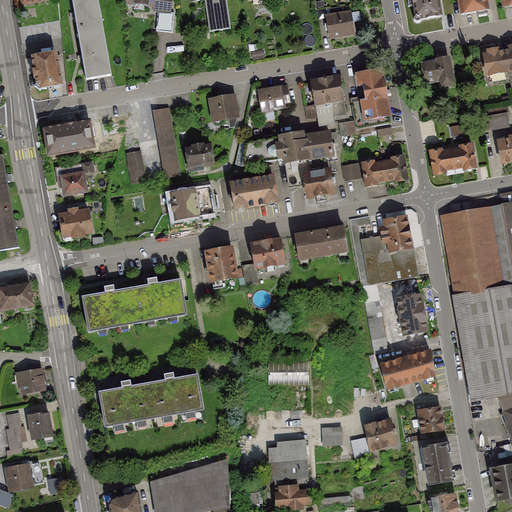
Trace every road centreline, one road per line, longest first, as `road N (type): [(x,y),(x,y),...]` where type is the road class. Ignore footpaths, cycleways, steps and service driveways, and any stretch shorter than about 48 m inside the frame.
road 1 (residential): [(47,262),(426,197)]
road 2 (residential): [(397,46),(21,113)]
road 3 (residential): [(426,197),(478,511)]
road 4 (tertiary): [(65,356),(90,511)]
road 5 (residential): [(397,46),(426,197)]
road 6 (tertiary): [(21,113),(47,262)]
